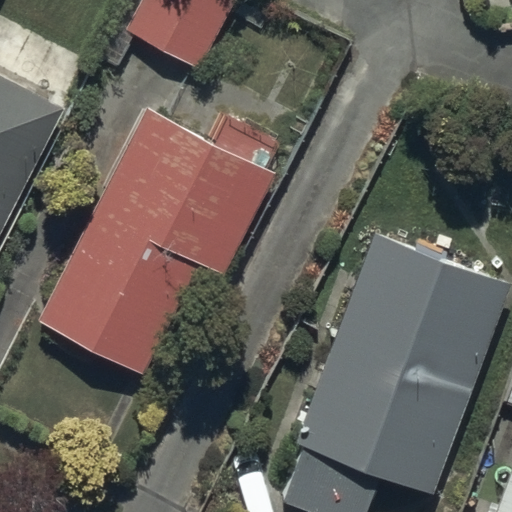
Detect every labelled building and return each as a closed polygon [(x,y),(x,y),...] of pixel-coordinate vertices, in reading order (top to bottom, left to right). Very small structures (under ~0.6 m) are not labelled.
[(148,0),(129,36),(202,75),(239,7),(225,0),(148,0)] [(0,250),(69,116),(0,80),(0,250)] [(151,116),(41,329),(147,384),(204,273),(228,286),(282,183),(151,116)] [(437,504),(511,305),(511,291),(379,242),(300,451),(308,454),(287,510),(292,511),(372,511),(384,484),(437,504)] [(511,511),(511,490),(503,511),(511,511)]
